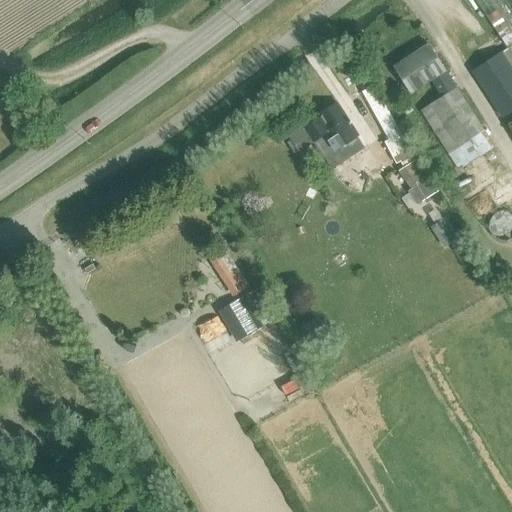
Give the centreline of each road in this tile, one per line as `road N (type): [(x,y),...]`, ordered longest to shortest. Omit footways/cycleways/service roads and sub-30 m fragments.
road 1 (unclassified): [(0,236),(137,153),(340,0)]
road 2 (tertiary): [(0,189),(256,0)]
